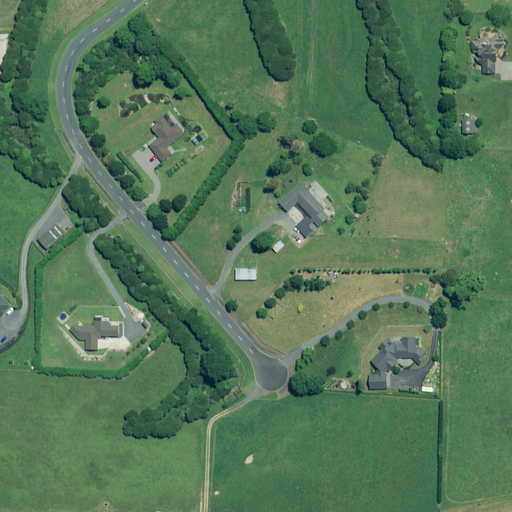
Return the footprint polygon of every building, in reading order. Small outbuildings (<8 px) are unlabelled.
[(498,51),(505,44),(503,43),(506,40),(498,32),(491,40),(488,37),(482,43),(477,38),(469,47),(479,56),(475,59),(483,67),(483,74),(497,74),(497,62),(498,62),(498,51)] [(186,134),(177,123),(176,124),(168,114),(164,116),(163,115),(156,120),(158,123),(152,128),(160,138),(150,145),(163,162),(172,155),(167,148),(186,134)] [(476,120),(463,120),(463,133),(476,134),(476,120)] [(201,143),(197,137),(193,140),(196,145),(201,143)] [(288,212),(291,209),(292,211),(297,207),(296,205),(299,202),(310,214),(301,222),(307,228),(314,222),(319,227),(330,218),(324,211),(326,210),(304,183),(280,203),(288,212)] [(72,213),(77,209),(73,204),(68,209),(72,213)] [(74,227),(71,223),(66,228),(69,232),(74,227)] [(56,224),(38,239),(48,250),(66,235),(56,224)] [(300,231),(296,227),(289,234),(293,238),(300,231)] [(257,270),(237,269),(237,279),(257,280),(257,270)] [(0,293),(0,331),(2,330),(0,328),(0,316),(2,315),(3,316),(8,311),(7,310),(11,306),(0,294),(0,293)] [(99,351),(99,339),(102,339),(102,336),(119,336),(119,325),(110,325),(110,321),(94,321),(94,325),(82,325),(79,322),(70,331),(81,341),(86,341),(86,351),(99,351)] [(379,375),(372,375),(372,390),(387,389),(387,372),(389,370),(391,372),(399,364),(397,362),(400,358),(413,358),(421,366),(427,360),(423,357),(428,352),(418,344),(418,338),(405,338),(405,342),(394,343),(390,339),(382,346),(385,349),(373,361),(384,371),(379,371),(379,375)]
